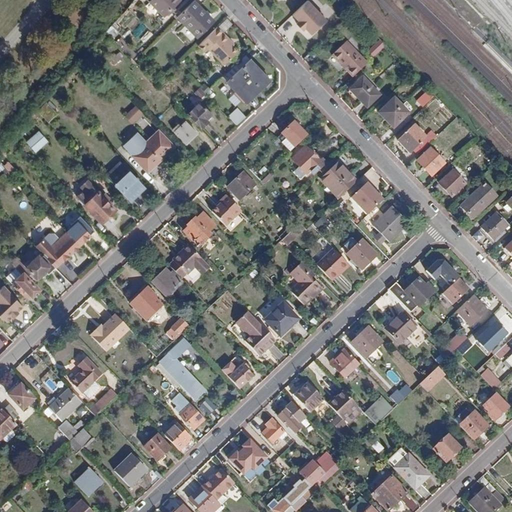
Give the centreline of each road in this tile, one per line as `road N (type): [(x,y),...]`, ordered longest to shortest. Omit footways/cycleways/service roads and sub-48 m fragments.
road 1 (residential): [(303,79),(0,368)]
road 2 (residential): [(442,224),(139,511)]
road 3 (residential): [(303,79),(442,224)]
